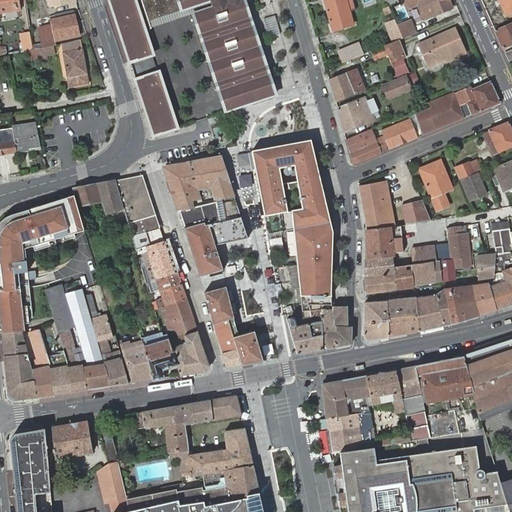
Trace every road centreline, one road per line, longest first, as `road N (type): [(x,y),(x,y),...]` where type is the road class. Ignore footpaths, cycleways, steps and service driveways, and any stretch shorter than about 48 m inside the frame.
road 1 (primary): [(0,416),(362,355)]
road 2 (residential): [(291,0),(344,176)]
road 3 (residential): [(362,355),(344,176)]
road 4 (residential): [(344,176),(511,110)]
road 5 (primary): [(362,355),(511,321)]
road 6 (tertiary): [(93,0),(128,108),(127,145)]
road 7 (tertiary): [(127,145),(109,163),(0,195)]
